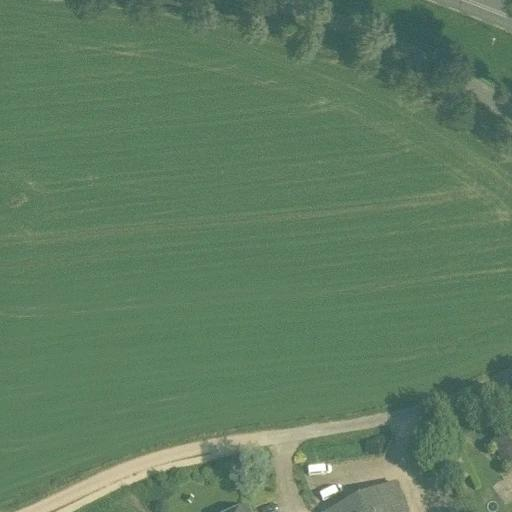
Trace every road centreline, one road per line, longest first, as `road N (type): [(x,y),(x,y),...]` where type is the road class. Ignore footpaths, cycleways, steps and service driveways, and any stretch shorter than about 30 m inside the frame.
road 1 (unclassified): [(265,0),(404,53),(511,113)]
road 2 (track): [(40,511),(144,467),(282,439)]
road 3 (unclassified): [(282,439),(413,417),(511,376)]
